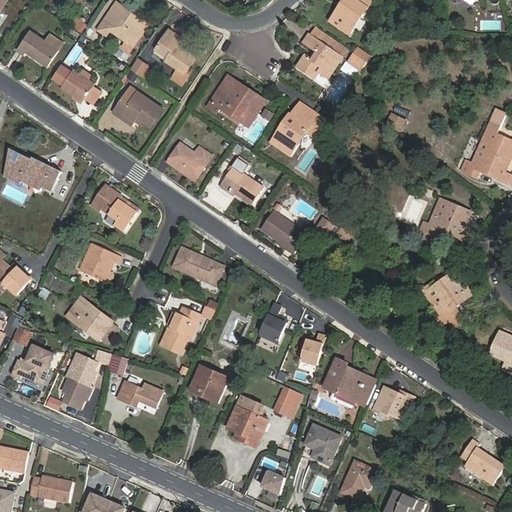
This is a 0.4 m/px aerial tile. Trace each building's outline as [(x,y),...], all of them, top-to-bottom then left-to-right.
[(0,0),(0,17),(10,2),(6,0),(0,0)] [(347,6),(334,25),(351,36),(373,3),(369,0),(347,0),(345,4),(347,6)] [(332,23),(334,25),(347,6),(345,4),(332,23)] [(118,6),(110,18),(116,22),(125,10),(118,6)] [(116,22),(110,18),(100,33),(108,38),(113,32),(130,43),(125,49),(132,54),(150,27),(125,10),(116,22)] [(93,43),(99,37),(89,28),(83,35),(93,43)] [(172,31),(169,34),(181,43),(184,39),(172,31)] [(181,43),(169,34),(158,51),(171,59),(169,62),(180,69),(188,74),(186,77),(189,79),(194,72),(191,70),(198,59),(185,50),(184,52),(178,48),(179,46),(181,43)] [(46,62),(44,64),(52,69),(62,54),(34,35),(21,54),(29,59),(31,56),(33,54),(46,62)] [(313,63),(309,61),(306,58),(298,69),(315,81),(323,69),(333,76),(344,59),(310,36),(305,44),(315,52),(319,54),(313,63)] [(358,48),(348,62),(361,71),(370,56),(358,48)] [(315,52),(309,61),(313,63),(319,54),(315,52)] [(31,56),(44,64),(46,62),(33,54),(31,56)] [(149,70),(138,63),(133,71),(143,78),(149,70)] [(188,74),(180,69),(175,77),(186,84),(189,79),(186,77),(188,74)] [(323,69),(315,81),(325,87),(333,76),(323,69)] [(93,84),(84,78),(77,73),(65,91),(87,106),(89,103),(94,95),(100,100),(105,92),(93,84)] [(87,74),(84,78),(93,84),(96,80),(87,74)] [(233,81),(230,85),(256,103),(259,99),(233,81)] [(256,103),(230,85),(213,110),(220,114),(223,109),(250,128),(267,104),(259,99),(256,103)] [(141,119),(146,122),(154,128),(166,111),(134,89),(126,102),(133,106),(126,117),(137,124),(138,122),(141,119)] [(94,95),(89,103),(95,107),(100,100),(94,95)] [(133,106),(126,102),(117,115),(135,128),(137,124),(126,117),(133,106)] [(303,106),(295,118),(298,121),(307,108),(303,106)] [(298,121),(295,118),(293,117),(274,145),(294,157),(309,135),(316,140),(328,123),(307,108),(298,121)] [(506,113),(495,108),(471,161),(465,158),(460,169),(478,178),(481,172),(511,186),(511,173),(505,170),(511,155),(511,137),(498,131),(506,113)] [(267,109),(262,117),(270,122),(275,115),(267,109)] [(388,127),(401,132),(406,119),(393,115),(388,127)] [(195,158),(197,155),(184,146),(182,149),(195,158)] [(187,171),(200,179),(215,158),(201,148),(197,155),(195,158),(182,149),(171,165),(185,174),(187,171)] [(36,162),(37,160),(14,149),(8,173),(26,182),(28,176),(49,186),(63,193),(71,174),(47,162),(45,167),(36,162)] [(38,158),(37,160),(36,162),(45,167),(47,162),(38,158)] [(256,208),(267,191),(247,177),(253,168),(242,160),(235,170),(238,171),(227,188),(256,208)] [(198,183),(200,179),(187,171),(185,174),(198,183)] [(26,182),(8,173),(6,181),(32,193),(34,188),(45,194),(49,186),(28,176),(26,182)] [(125,231),(137,212),(120,200),(122,197),(114,190),(112,192),(104,186),(91,204),(100,210),(101,208),(118,219),(115,224),(125,231)] [(120,200),(137,212),(140,209),(122,197),(120,200)] [(463,232),(471,212),(449,202),(441,219),(433,215),(429,225),(422,223),(419,230),(435,237),(438,229),(465,241),(468,234),(463,232)] [(298,254),(310,237),(277,214),(265,231),(298,254)] [(335,226),(326,220),(319,229),(329,236),(335,226)] [(108,282),(112,271),(116,262),(120,264),(123,256),(94,243),(82,271),(108,282)] [(216,287),(224,270),(201,260),(200,262),(194,259),(195,256),(182,250),(174,269),(216,287)] [(17,273),(13,269),(3,260),(6,257),(0,252),(0,287),(2,289),(6,285),(19,296),(32,280),(20,270),(17,273)] [(427,293),(438,309),(443,317),(437,320),(442,328),(450,323),(454,329),(458,330),(463,326),(466,321),(463,316),(460,318),(454,310),(476,295),(472,289),(467,292),(456,276),(427,293)] [(41,287),(38,299),(46,302),(49,290),(41,287)] [(82,298),(80,301),(105,320),(107,317),(82,298)] [(105,320),(80,301),(68,316),(99,341),(102,338),(108,344),(112,339),(105,334),(112,325),(114,323),(107,317),(105,320)] [(217,312),(220,305),(212,302),(209,309),(217,312)] [(283,306),(276,303),(261,335),(280,343),(290,320),(282,317),(281,319),(278,318),(279,316),(283,306)] [(178,316),(172,329),(174,329),(173,332),(169,331),(162,347),(182,356),(189,339),(193,341),(203,318),(183,309),(180,317),(178,316)] [(206,317),(213,319),(217,312),(209,309),(206,317)] [(168,327),(172,329),(178,316),(174,314),(168,327)] [(14,317),(11,323),(19,327),(22,321),(14,317)] [(119,330),(112,325),(105,334),(112,339),(119,330)] [(34,333),(22,327),(16,341),(28,346),(34,333)] [(511,342),(497,329),(481,347),(494,359),(489,366),(496,373),(491,378),(499,384),(510,372),(503,365),(511,355),(511,342)] [(303,361),(320,366),(328,336),(320,334),(318,342),(309,340),(303,361)] [(44,384),(57,357),(37,348),(28,366),(21,363),(15,376),(22,380),(24,375),(44,384)] [(109,367),(112,354),(102,351),(98,362),(109,367)] [(79,355),(69,377),(71,378),(92,388),(96,378),(94,377),(100,364),(79,355)] [(124,375),(127,359),(122,357),(113,355),(109,371),(124,375)] [(356,407),(359,402),(368,381),(347,371),(349,367),(350,364),(340,359),(327,387),(341,394),(338,399),(340,403),(353,409),(356,407)] [(209,399),(220,403),(231,378),(203,365),(193,388),(210,396),(209,399)] [(368,381),(359,402),(366,405),(377,380),(349,367),(347,371),(368,381)] [(92,388),(71,378),(65,392),(70,395),(67,403),(82,410),(88,397),(90,397),(94,389),(92,388)] [(157,409),(164,393),(147,385),(144,391),(126,383),(119,400),(138,408),(141,401),(157,409)] [(385,412),(390,414),(406,421),(416,397),(407,394),(406,396),(400,393),(385,387),(375,411),(383,415),(385,412)] [(210,396),(193,388),(192,391),(209,399),(210,396)] [(277,411),(285,415),(293,419),(303,396),(287,388),(277,411)] [(47,408),(58,412),(62,401),(51,397),(47,408)] [(263,405),(244,397),(231,427),(239,431),(250,437),(248,442),(257,447),(268,423),(261,419),(257,417),(263,405)] [(332,465),(344,437),(316,425),(304,452),(332,465)] [(250,437),(239,431),(237,437),(248,442),(250,437)] [(480,443),(473,438),(461,456),(469,461),(466,466),(494,484),(507,465),(478,446),(480,443)] [(0,466),(27,472),(31,451),(14,448),(14,451),(10,450),(11,447),(0,445),(0,466)] [(288,459),(291,452),(278,448),(276,454),(288,459)] [(372,488),(379,471),(358,462),(345,493),(362,501),(368,487),(372,488)] [(285,477),(267,469),(259,486),(277,494),(285,477)] [(36,476),(32,494),(71,501),(75,480),(59,477),(59,479),(55,479),(56,476),(44,474),(44,477),(36,476)] [(0,511),(11,511),(15,491),(0,488),(0,511)] [(425,511),(428,505),(397,490),(386,511),(425,511)] [(123,511),(125,508),(90,493),(81,511),(123,511)]
